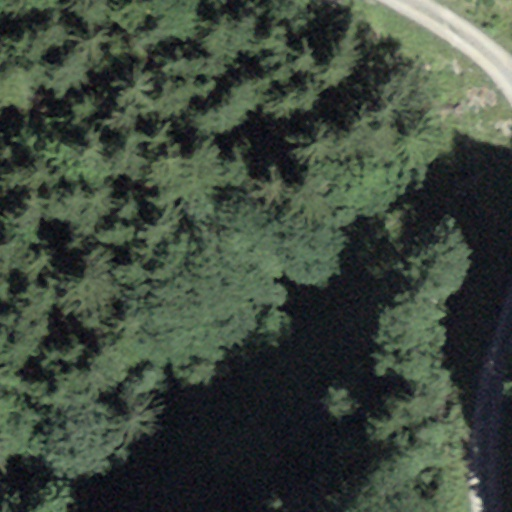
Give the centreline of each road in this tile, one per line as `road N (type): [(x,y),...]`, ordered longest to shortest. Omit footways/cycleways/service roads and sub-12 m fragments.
road 1 (track): [(511,339),(486,447),(498,511)]
road 2 (track): [(393,0),(511,80)]
